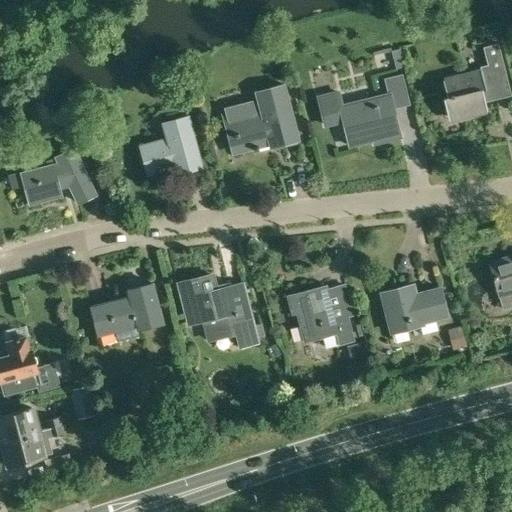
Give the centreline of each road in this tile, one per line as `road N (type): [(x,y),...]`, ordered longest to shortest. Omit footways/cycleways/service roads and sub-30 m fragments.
road 1 (residential): [(0,261),(149,226),(511,189)]
road 2 (tertiary): [(245,473),(511,397)]
road 3 (tertiary): [(245,473),(101,511)]
